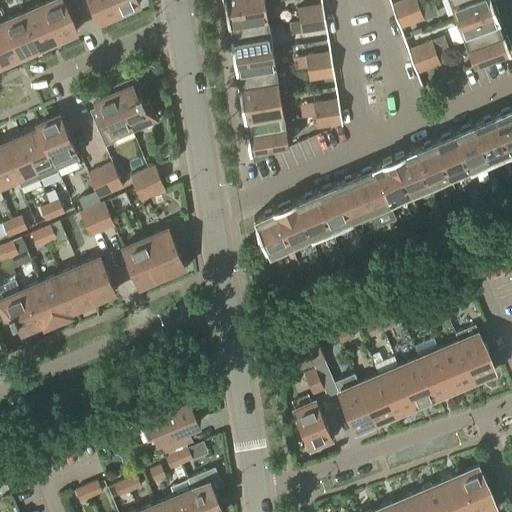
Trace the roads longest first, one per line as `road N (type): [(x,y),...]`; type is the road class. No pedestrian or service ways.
road 1 (residential): [(257,493),(511,403)]
road 2 (residential): [(0,389),(225,295)]
road 3 (residential): [(257,493),(225,295)]
road 4 (residential): [(210,206),(180,23)]
road 5 (residential): [(210,206),(370,141)]
road 6 (residential): [(30,86),(180,23)]
road 7 (residential): [(348,0),(370,141)]
road 8 (residential): [(418,122),(370,0)]
